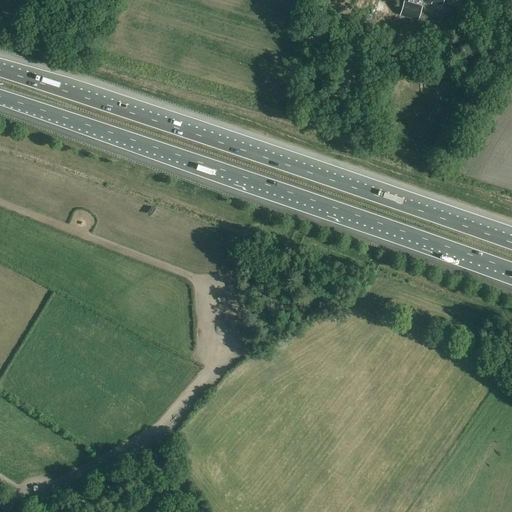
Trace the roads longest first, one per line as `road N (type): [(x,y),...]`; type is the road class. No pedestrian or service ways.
road 1 (motorway): [(511,244),(0,71)]
road 2 (motorway): [(0,97),(511,270)]
road 3 (track): [(62,511),(160,466),(201,511)]
